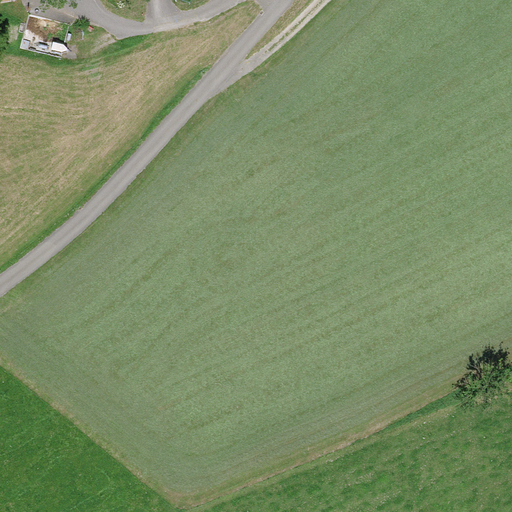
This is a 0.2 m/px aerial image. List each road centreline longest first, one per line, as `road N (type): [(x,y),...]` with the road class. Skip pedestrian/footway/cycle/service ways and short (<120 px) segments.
road 1 (track): [(298,0),(121,189),(0,288)]
road 2 (track): [(215,88),(276,54),(337,0)]
